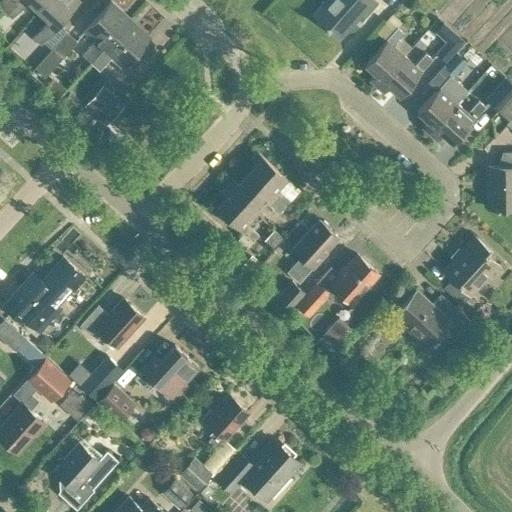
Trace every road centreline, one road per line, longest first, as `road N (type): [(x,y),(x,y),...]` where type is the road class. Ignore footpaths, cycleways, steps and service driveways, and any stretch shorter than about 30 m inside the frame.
road 1 (residential): [(261,90),(324,74),(339,80),(444,176),(449,201),(407,257),(352,206)]
road 2 (unclassified): [(417,458),(144,226)]
road 3 (residential): [(144,226),(261,90)]
road 4 (unclassified): [(417,458),(511,356)]
road 5 (residential): [(261,90),(161,0)]
